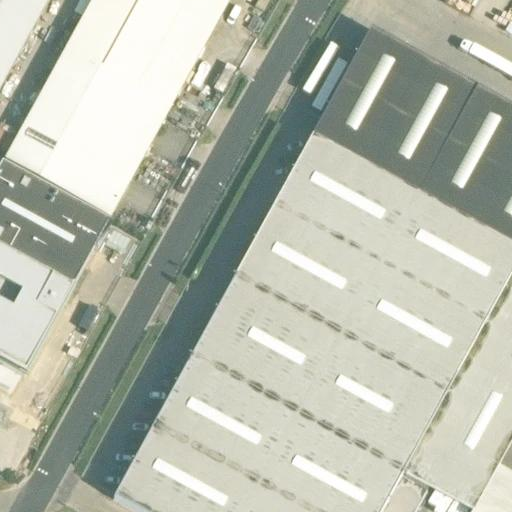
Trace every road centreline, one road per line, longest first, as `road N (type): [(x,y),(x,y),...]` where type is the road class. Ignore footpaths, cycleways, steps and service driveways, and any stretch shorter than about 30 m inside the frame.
road 1 (unclassified): [(27,511),(318,0)]
road 2 (unknown): [(511,73),(389,0)]
